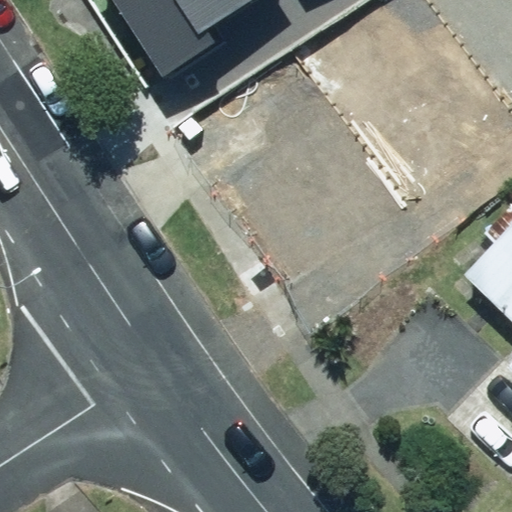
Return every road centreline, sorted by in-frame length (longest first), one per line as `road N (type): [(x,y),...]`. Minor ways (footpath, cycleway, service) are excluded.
road 1 (secondary): [(0,158),(145,368)]
road 2 (secondary): [(145,368),(262,511)]
road 3 (residential): [(0,465),(145,368)]
